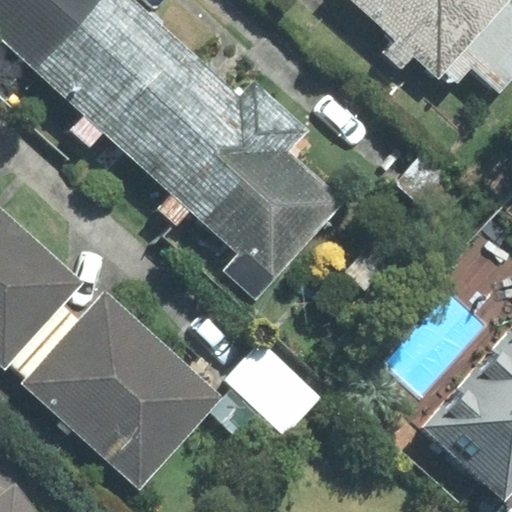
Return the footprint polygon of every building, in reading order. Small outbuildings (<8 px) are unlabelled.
[(0,0),(0,71),(247,293),(321,211),(83,0),(0,0)] [(511,0),(328,0),(461,116),(511,57),(511,0)] [(469,212),(408,156),(382,185),(443,240),(469,212)] [(0,390),(116,498),(200,408),(0,222),(0,390)] [(511,318),(390,459),(452,511),(478,511),(511,473),(511,318)] [(305,398),(232,341),(198,385),(271,442),(305,398)] [(0,511),(24,511),(0,480),(0,511)]
